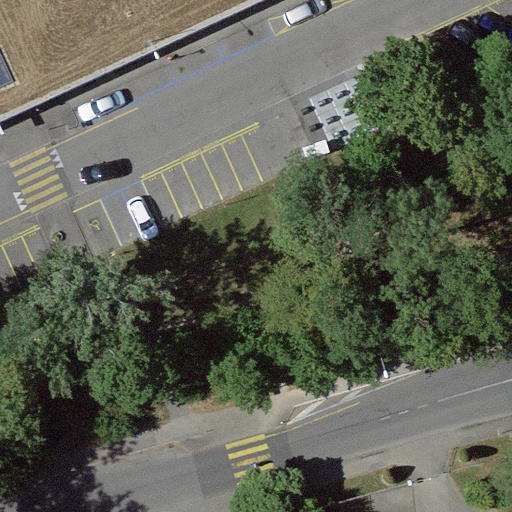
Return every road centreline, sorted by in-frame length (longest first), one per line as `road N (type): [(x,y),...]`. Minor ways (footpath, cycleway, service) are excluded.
road 1 (residential): [(0,196),(427,0)]
road 2 (residential): [(511,379),(179,476)]
road 3 (residential): [(179,476),(47,511)]
